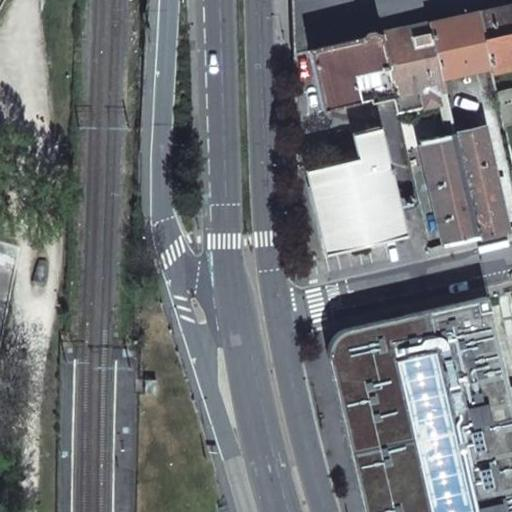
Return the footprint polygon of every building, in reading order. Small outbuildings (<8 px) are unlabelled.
[(511,3),(504,5),(477,11),(489,65),(490,70),(511,64),(511,3)] [(450,18),(428,23),(440,76),(489,65),(477,11),(450,18)] [(406,28),(379,33),(393,97),(397,113),(422,106),(438,103),(437,94),(444,92),(440,76),(428,23),(406,28)] [(307,50),(321,109),(370,97),(371,103),(393,97),(379,33),(337,43),(307,50)] [(511,92),(511,90),(496,94),(502,123),(511,120),(511,92)] [(452,133),(477,238),(496,233),(508,231),(484,125),(452,133)] [(305,169),(324,253),(404,235),(379,126),(352,133),(357,157),(305,169)] [(418,140),(443,245),(464,241),(477,238),(452,133),(418,140)] [(352,326),(340,328),(338,330),(331,338),(329,343),(327,349),(327,350),(362,511),(511,511),(511,414),(485,296),(463,301),(352,326)]
